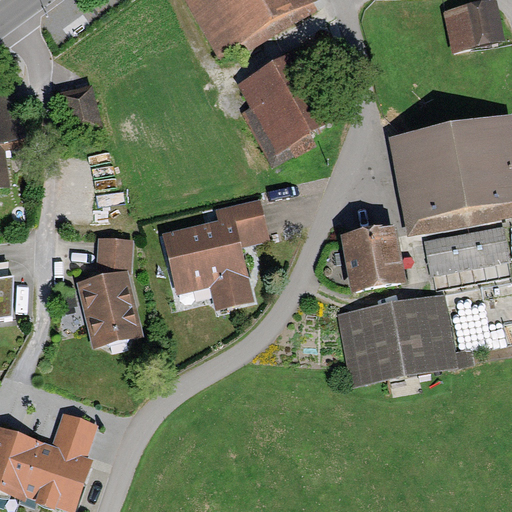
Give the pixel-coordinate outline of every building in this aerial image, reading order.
[(184,0),(223,67),(315,15),(311,7),(322,0),(184,0)] [(496,5),(444,17),(452,55),(504,44),(496,5)] [(310,48),(240,87),(254,112),(245,117),(275,170),(315,147),(309,138),(348,116),(310,48)] [(97,133),(87,94),(60,101),(70,140),(97,133)] [(0,192),(9,192),(4,155),(27,152),(21,108),(0,110),(0,192)] [(511,119),(389,142),(407,241),(511,221),(511,119)] [(214,120),(153,133),(167,199),(229,185),(214,120)] [(221,225),(163,239),(177,297),(212,289),(218,312),(254,304),(241,250),(269,243),(259,204),(218,214),(221,225)] [(504,229),(424,245),(431,279),(511,263),(504,229)] [(397,232),(342,242),(353,300),(407,290),(397,232)] [(102,242),(101,280),(128,274),(133,273),(134,242),(102,242)] [(144,339),(128,274),(101,280),(78,286),(94,351),(144,339)] [(14,281),(0,283),(0,322),(12,321),(14,281)] [(445,298),(340,316),(352,388),(458,370),(445,298)] [(51,449),(0,430),(0,496),(25,505),(27,499),(38,503),(37,507),(49,511),(54,511),(55,509),(62,511),(76,511),(94,462),(87,460),(98,427),(63,415),(51,449)]
